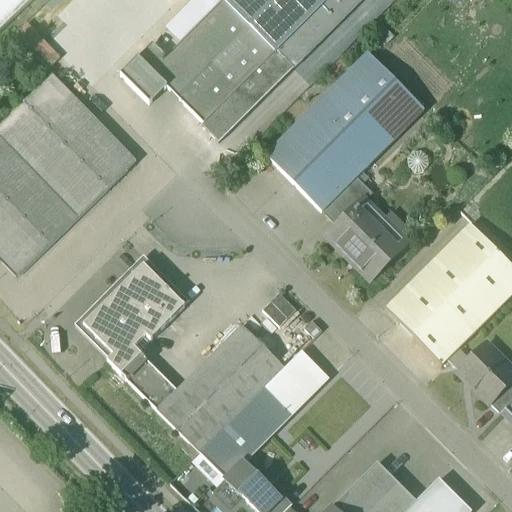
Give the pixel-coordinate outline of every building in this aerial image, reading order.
[(0,0),(0,34),(35,0),(0,0)] [(226,0),(223,4),(273,55),(275,53),(293,71),(364,0),(226,0)] [(152,46),(119,79),(149,108),(166,90),(202,126),(200,128),(218,146),(293,71),(275,53),(273,55),(223,4),(222,4),(166,60),(152,46)] [(58,6),(41,21),(49,30),(66,15),(58,6)] [(81,31),(66,15),(58,23),(73,39),(81,31)] [(91,58),(57,23),(50,30),(84,65),(91,58)] [(84,65),(50,30),(44,37),(77,72),(84,65)] [(367,57),(265,159),(321,215),(355,181),(423,114),(367,57)] [(52,79),(0,129),(0,255),(20,277),(135,165),(52,79)] [(355,181),(321,215),(336,230),(363,203),(365,204),(371,197),(355,181)] [(336,230),(325,242),(368,286),(407,247),(365,204),(363,203),(336,230)] [(511,270),(469,228),(384,312),(441,369),(511,298),(511,270)] [(168,293),(144,269),(83,329),(113,358),(107,364),(117,375),(138,355),(133,350),(145,338),(150,343),(184,308),(169,293),(168,293)] [(321,335),(311,325),(304,332),(313,342),(321,335)] [(176,394),(156,414),(199,456),(265,391),(284,371),(242,329),(176,394)] [(485,348),(456,377),(488,409),(489,408),(511,384),(499,372),(504,367),(485,348)] [(176,394),(138,355),(117,375),(156,414),(176,394)] [(284,371),(265,391),(291,417),(290,417),(291,418),(327,383),(300,356),(284,371)] [(511,384),(489,408),(499,417),(503,413),(511,404),(511,384)] [(265,391),(199,456),(225,482),(224,483),(225,484),(243,466),(243,467),(291,418),(290,417),(291,417),(265,391)] [(511,404),(503,413),(511,422),(511,404)] [(243,467),(243,466),(225,484),(241,500),(242,499),(254,511),(270,511),(280,503),(243,467)] [(377,466),(330,511),(409,511),(416,506),(416,505),(377,466)] [(467,511),(438,483),(416,505),(416,506),(409,511),(467,511)]
